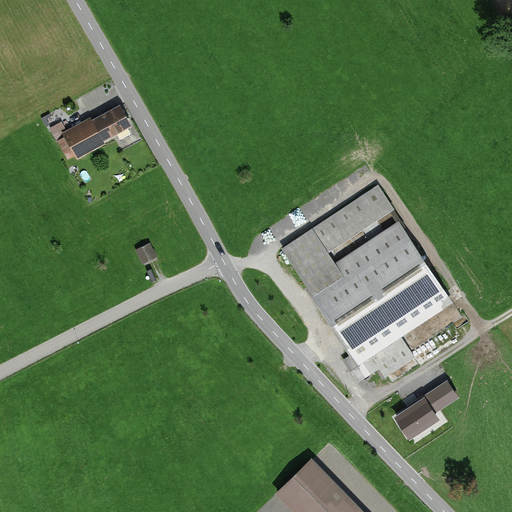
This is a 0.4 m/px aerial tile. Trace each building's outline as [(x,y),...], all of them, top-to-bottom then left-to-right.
[(104,141),(133,126),(122,106),(93,122),(91,117),(63,133),(66,138),(60,141),(67,155),(74,152),(78,159),(106,144),(104,141)] [(53,132),(67,127),(64,120),(51,125),(53,132)] [(401,330),(446,301),(378,197),(290,254),(368,374),(379,367),(387,379),(420,358),(401,330)] [(145,265),(160,258),(152,241),(137,248),(145,265)] [(457,396),(448,381),(396,416),(410,435),(438,417),(434,411),(457,396)] [(367,511),(312,454),(274,491),(277,494),(294,511),(367,511)]
